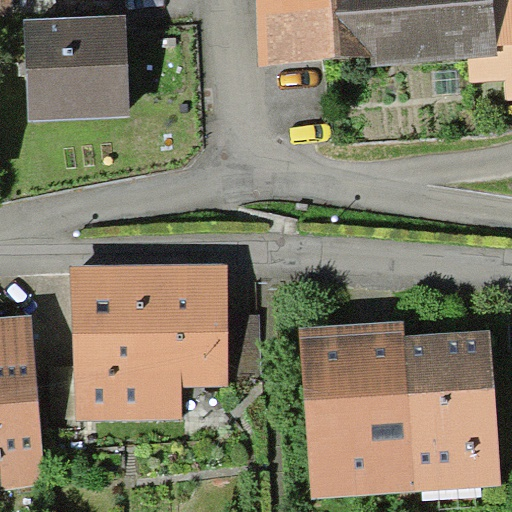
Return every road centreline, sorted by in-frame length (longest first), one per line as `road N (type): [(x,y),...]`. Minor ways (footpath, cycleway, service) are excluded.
road 1 (residential): [(0,242),(511,261)]
road 2 (residential): [(234,181),(371,190),(511,217)]
road 3 (residential): [(0,230),(234,181)]
road 4 (residential): [(234,181),(232,0)]
